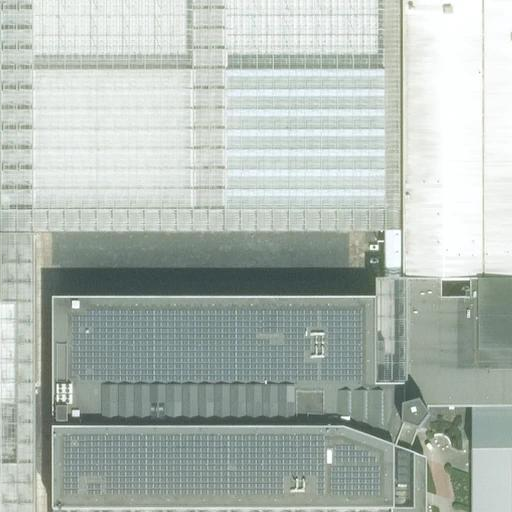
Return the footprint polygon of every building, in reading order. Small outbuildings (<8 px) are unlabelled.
[(0,0),(0,232),(1,232),(32,232),(385,231),(404,231),(402,0),(0,0)] [(511,0),(402,0),(404,231),(404,285),(441,285),(471,285),(511,285),(511,0)] [(418,431),(430,416),(428,414),(428,407),(405,407),(404,285),(404,231),(385,231),(385,280),(376,280),(376,299),(214,299),(54,299),(53,511),(425,511),(426,459),(418,456),(409,453),(417,430),(418,431)] [(32,232),(1,232),(1,304),(0,304),(0,511),(34,511),(34,304),(32,232)] [(404,285),(405,407),(428,407),(472,407),(511,407),(511,285),(471,285),(471,303),(441,303),(441,285),(404,285)] [(511,511),(511,407),(472,407),(471,511),(511,511)]
